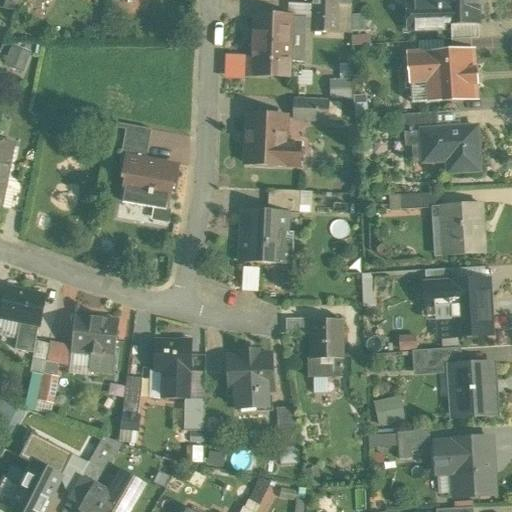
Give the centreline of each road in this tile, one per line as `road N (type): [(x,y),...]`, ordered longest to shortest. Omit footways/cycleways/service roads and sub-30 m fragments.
road 1 (residential): [(210,0),(199,195),(167,309)]
road 2 (residential): [(0,249),(167,309)]
